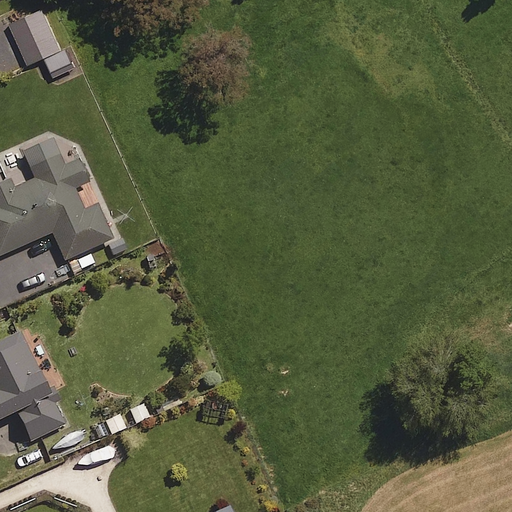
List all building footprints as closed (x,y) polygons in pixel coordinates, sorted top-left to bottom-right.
[(59,50),(40,7),(9,21),(28,64),(59,50)] [(60,77),(63,69),(59,59),(51,56),(43,59),(38,68),(41,76),(50,81),(60,77)] [(20,148),(28,166),(4,176),(0,167),(0,252),(50,231),(62,258),(111,237),(95,202),(81,208),(72,186),(86,180),(76,158),(62,164),(49,135),(20,148)] [(122,235),(104,242),(111,258),(129,250),(122,235)] [(89,251),(65,262),(71,274),(94,263),(89,251)] [(46,391),(20,332),(0,340),(0,415),(14,410),(27,440),(63,423),(49,390),(46,391)] [(143,400),(91,423),(98,438),(150,415),(143,400)] [(229,511),(226,503),(205,511),(229,511)]
